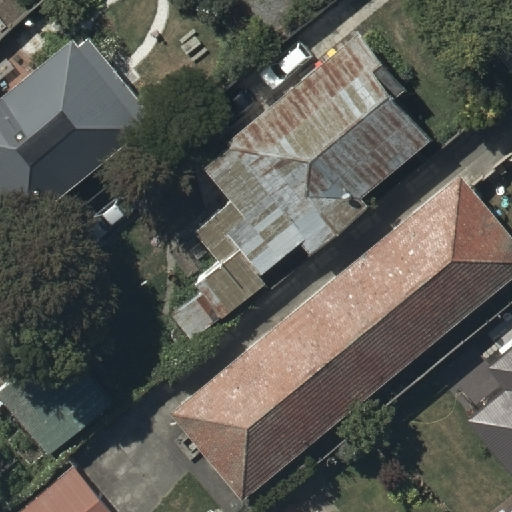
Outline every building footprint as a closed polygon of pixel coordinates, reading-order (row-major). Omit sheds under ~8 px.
[(302,84),(202,171),(231,205),(194,237),(221,268),(195,291),(198,294),(171,318),(194,345),(221,321),(225,325),(267,287),(263,282),(300,250),(311,262),(363,216),(358,210),(430,147),(394,105),(408,93),(359,37),(321,70),(314,61),(296,76),(302,84)] [(76,52),(71,46),(0,105),(0,215),(9,208),(25,227),(156,117),(136,94),(131,98),(104,65),(110,60),(92,39),(76,52)] [(511,246),(460,182),(168,417),(237,503),(511,280),(511,246)] [(505,395),(465,425),(511,482),(511,341),(501,350),(506,356),(486,372),(505,395)] [(58,346),(0,393),(0,403),(47,460),(109,408),(58,346)] [(105,511),(71,472),(24,511),(105,511)]
